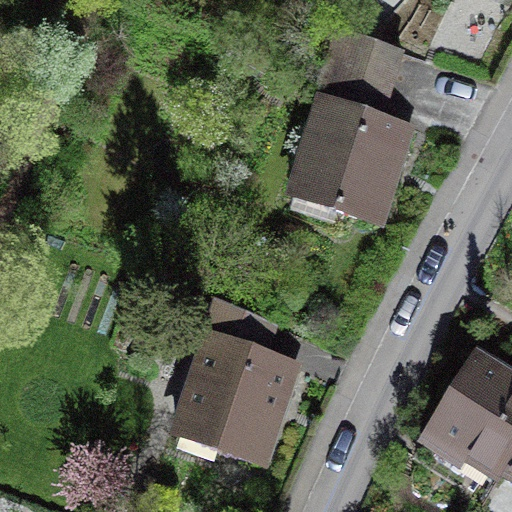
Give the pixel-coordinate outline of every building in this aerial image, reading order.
[(339,23),(318,89),(385,111),(405,46),(339,23)] [(318,89),(285,188),(385,222),(403,169),(418,123),(385,111),(318,89)] [(216,298),(205,328),(270,351),(281,321),(216,298)] [(205,328),(170,430),(268,463),(285,414),(303,362),(270,351),(205,328)] [(500,480),(503,475),(498,473),(511,449),(511,364),(479,344),(420,439),(460,464),(464,458),(500,480)] [(511,449),(498,473),(503,475),(511,480),(511,449)]
